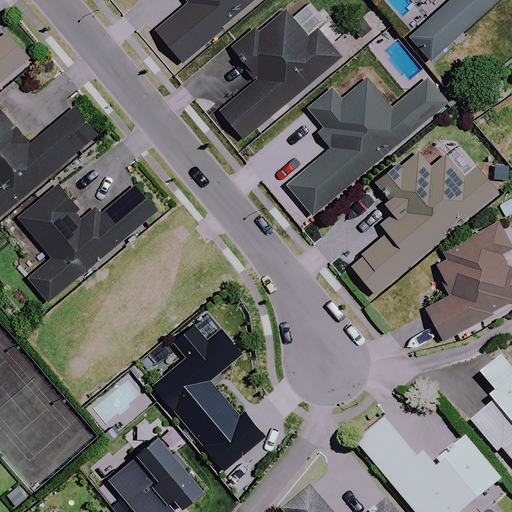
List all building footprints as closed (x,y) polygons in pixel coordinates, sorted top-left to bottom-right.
[(191,0),(155,31),(182,63),(256,0),(191,0)] [(451,0),(406,40),(427,63),(497,0),(451,0)] [(216,60),(184,86),(220,128),(228,122),(244,141),(341,59),(314,28),(323,21),(308,3),(290,18),(284,11),(221,65),(216,60)] [(0,82),(29,58),(6,31),(0,36),(0,82)] [(447,105),(426,79),(390,109),(365,79),(340,100),(330,88),(307,108),(324,129),(317,134),(330,150),(288,185),(313,215),(447,105)] [(0,215),(96,135),(73,108),(29,145),(0,110),(0,215)] [(387,182),(394,190),(380,202),(391,216),(377,227),(385,236),(350,265),(377,297),(447,237),(444,232),(459,219),(463,223),(497,194),(474,167),(462,178),(440,153),(429,163),(420,152),(387,182)] [(159,210),(138,183),(99,215),(94,208),(82,218),(56,186),(17,218),(52,259),(28,279),(46,302),(159,210)] [(511,251),(496,224),(446,252),(449,257),(432,267),(449,295),(424,309),(443,342),(495,312),(494,309),(511,298),(511,268),(504,254),(511,251)] [(511,366),(503,356),(481,374),(501,397),(472,422),(497,452),(502,448),(511,460),(511,366)] [(419,458),(387,419),(358,444),(415,511),(463,511),(477,501),(485,511),(487,511),(511,491),(466,437),(435,464),(425,452),(419,458)] [(374,511),(331,511),(310,486),(282,510),(284,511),(395,511),(387,502),(374,511)]
